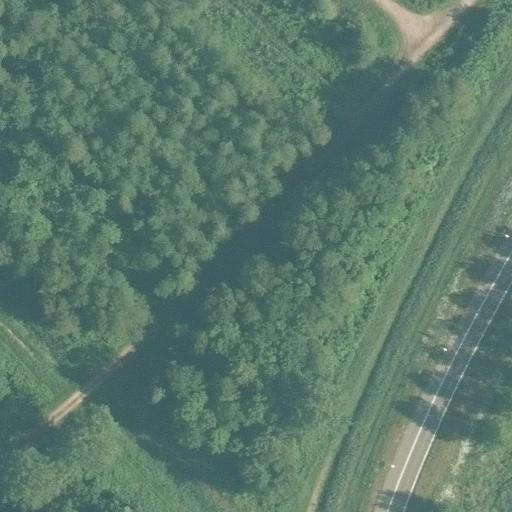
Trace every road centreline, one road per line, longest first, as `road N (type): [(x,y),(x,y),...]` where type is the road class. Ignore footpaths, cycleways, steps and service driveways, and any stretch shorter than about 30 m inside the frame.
road 1 (track): [(417,65),(84,396),(0,465)]
road 2 (motorway): [(511,266),(429,426),(396,511)]
